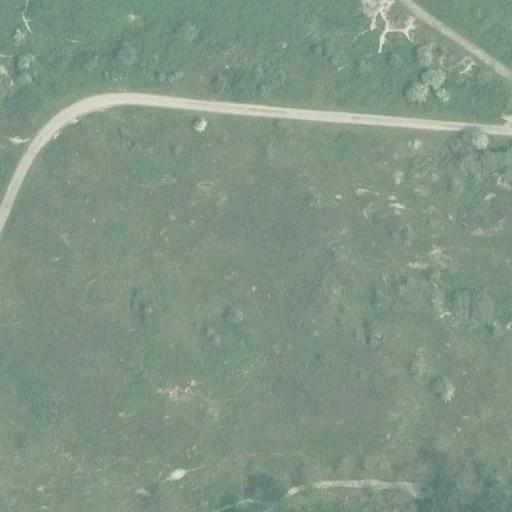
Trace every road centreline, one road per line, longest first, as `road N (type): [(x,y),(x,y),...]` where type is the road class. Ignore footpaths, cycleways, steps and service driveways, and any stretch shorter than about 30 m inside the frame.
road 1 (track): [(511,129),(93,101),(65,112),(38,137),(0,214)]
road 2 (track): [(511,80),(409,0)]
